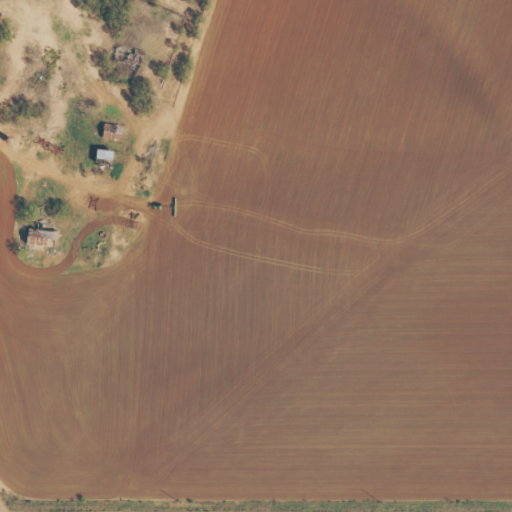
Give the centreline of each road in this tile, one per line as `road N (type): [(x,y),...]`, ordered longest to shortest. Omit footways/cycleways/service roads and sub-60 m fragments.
road 1 (residential): [(511,504),(0,506)]
road 2 (residential): [(36,506),(164,127)]
